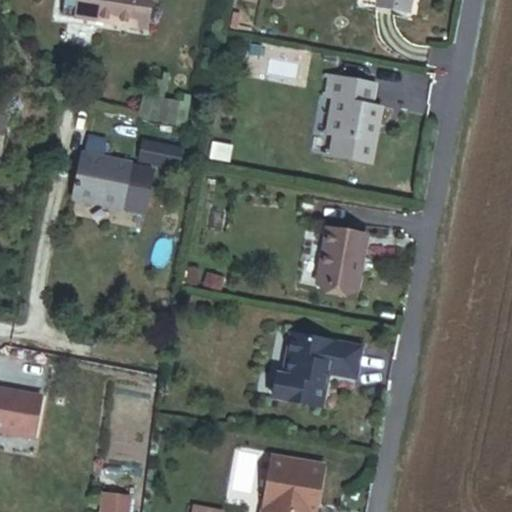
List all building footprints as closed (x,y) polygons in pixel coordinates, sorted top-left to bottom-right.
[(83,22),(86,0),(65,0),(63,19),(83,22)] [(86,0),(83,22),(146,32),(150,0),(86,0)] [(405,18),(407,0),(376,0),(374,12),(405,18)] [(235,33),(239,16),(232,15),(228,31),(235,33)] [(368,109),(372,89),(326,80),(322,100),(332,102),(326,138),(333,140),(330,160),(367,167),(378,111),(368,109)] [(179,123),(183,101),(151,95),(147,117),(179,123)] [(171,149),(174,136),(174,135),(156,131),(153,147),(171,150),(171,149)] [(183,151),(185,138),(174,136),(171,149),(183,151)] [(214,159),(215,149),(202,148),(201,158),(214,159)] [(121,209),(131,164),(82,153),(72,199),(121,209)] [(315,291),(354,298),(365,243),(326,235),(315,291)] [(355,379),(361,348),(290,335),(282,375),(278,374),(273,398),(321,407),(328,373),(355,379)] [(0,432),(33,438),(41,397),(0,389),(0,432)] [(314,511),(323,465),(272,456),(262,511),(314,511)] [(127,511),(129,499),(104,496),(101,511),(127,511)]
